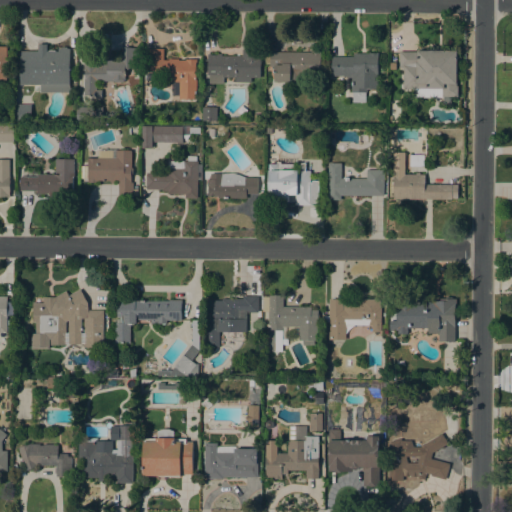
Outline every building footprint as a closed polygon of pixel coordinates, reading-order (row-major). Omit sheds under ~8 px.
[(37,51),(37,44),(47,44),(47,51),(48,50),(54,50),(55,51),(58,51),(58,48),(60,48),(61,47),(66,47),(67,48),(69,48),(69,92),(40,92),(40,84),(20,85),(20,51),(37,51)] [(6,60),(8,60),(8,67),(6,67),(6,74),(8,74),(8,78),(6,78),(6,81),(0,81),(0,46),(6,46),(6,60)] [(136,62),(134,62),(134,68),(124,68),(124,81),(96,81),(96,90),(101,90),(101,98),(91,98),(91,95),(84,95),(84,78),(84,53),(96,53),(96,64),(106,64),(106,60),(121,60),(121,47),(136,47),(136,62)] [(163,48),(163,60),(168,60),(168,58),(178,59),(178,60),(185,60),(185,59),(196,59),(196,63),(195,63),(195,79),(196,79),(196,99),(179,98),(179,81),(165,81),(165,72),(145,71),(145,48),(163,48)] [(242,56),(242,49),(261,50),(261,58),(260,58),(259,77),(250,77),(250,82),(234,82),(234,78),(223,77),(223,84),(209,83),(209,75),(207,75),(207,54),(211,54),(217,55),(217,54),(221,54),(220,56),(242,56)] [(310,52),(310,50),(320,50),(320,79),(289,79),(289,82),(274,81),(274,66),(269,66),(269,52),(310,52)] [(403,68),(399,68),(399,51),(456,51),(456,86),(457,86),(457,96),(450,96),(450,104),(443,104),(443,97),(415,97),(415,88),(403,88),(403,68)] [(351,102),(352,92),(351,92),(351,78),(347,78),(347,77),(343,77),(343,76),(331,76),(332,56),(353,57),(353,53),(368,53),(368,52),(370,52),(370,53),(376,53),(376,52),(378,52),(377,88),(371,88),(371,89),(367,89),(367,92),(366,92),(366,102),(351,102)] [(31,122),(14,122),(14,104),(31,104),(31,122)] [(91,106),(91,120),(76,120),(76,106),(91,106)] [(216,107),(216,120),(202,120),(202,107),(216,107)] [(0,125),(14,125),(14,142),(0,142),(0,125)] [(182,126),(182,144),(176,143),(176,142),(152,141),(152,148),(142,148),(142,126),(182,126)] [(116,149),(116,150),(131,150),(131,167),(132,169),(132,173),(131,175),(131,182),(133,182),(133,189),(137,189),(137,195),(132,195),(132,196),(118,196),(118,180),(114,180),(114,182),(110,182),(110,180),(97,180),(97,183),(87,183),(87,158),(97,158),(97,157),(98,157),(98,149),(116,149)] [(415,174),(415,172),(420,172),(419,174),(424,174),(424,184),(457,184),(457,198),(451,198),(451,199),(393,199),(393,152),(404,152),(404,174),(409,174),(415,174)] [(409,165),(409,155),(424,155),(424,165),(409,165)] [(201,180),(197,180),(197,198),(185,198),(185,194),(168,194),(168,191),(162,191),(162,189),(146,189),(146,173),(168,173),(168,161),(187,161),(187,156),(196,156),(196,161),(198,161),(197,164),(201,164),(201,180)] [(0,159),(9,159),(9,197),(0,197),(0,159)] [(37,176),(37,174),(55,174),(55,159),(73,159),(74,176),(72,176),(72,191),(73,191),(73,193),(38,194),(38,190),(20,190),(20,177),(37,176)] [(305,162),(305,170),(310,170),(310,183),(311,183),(311,180),(318,180),(318,204),(310,204),(310,205),(295,205),(295,195),(288,195),(288,201),(283,201),(283,206),(277,206),(277,200),(268,200),(268,164),(274,164),(274,163),(273,163),(273,161),(274,160),(276,160),(276,161),(277,161),(278,159),(294,159),(294,164),(294,170),(297,170),(297,164),(305,162)] [(340,200),(328,200),(328,163),(341,163),(341,178),(366,178),(366,169),(384,170),(384,196),(340,195),(340,200)] [(257,177),(257,193),(246,193),(246,198),(217,198),(217,196),(207,196),(207,179),(210,179),(210,173),(235,173),(245,177),(257,177)] [(35,323),(32,323),(32,303),(43,303),(43,297),(54,297),(65,291),(68,295),(79,289),(87,302),(87,310),(103,310),(103,350),(93,350),(93,347),(83,347),(83,344),(65,344),(65,345),(50,345),(50,336),(47,336),(47,335),(35,335),(35,323)] [(281,351),(267,351),(268,329),(269,329),(270,323),(268,323),(268,311),(262,311),(263,296),(268,296),(268,295),(283,295),(282,306),(311,307),(311,310),(318,310),(318,320),(317,341),(314,340),(314,345),(302,345),(302,340),(298,340),(299,327),(282,327),(281,351)] [(0,296),(7,296),(7,320),(10,320),(10,326),(7,326),(7,332),(0,332),(0,296)] [(246,332),(219,332),(218,347),(204,347),(205,300),(221,300),(221,298),(242,299),(242,296),(258,296),(257,312),(246,312),(246,332)] [(454,342),(438,341),(438,333),(427,333),(427,329),(407,329),(407,334),(395,334),(395,330),(389,330),(389,321),(395,321),(395,300),(415,300),(415,304),(419,304),(419,305),(428,305),(428,302),(432,302),(432,301),(439,301),(439,299),(445,299),(446,297),(451,297),(452,299),(456,299),(456,303),(455,303),(454,342)] [(135,298),(135,301),(164,300),(181,300),(181,320),(168,320),(166,320),(166,324),(154,324),(154,320),(136,320),(136,323),(130,323),(130,343),(114,343),(114,324),(116,324),(116,319),(119,319),(119,317),(117,317),(117,298),(135,298)] [(343,299),(343,300),(361,301),(361,299),(380,299),(380,307),(381,307),(381,332),(372,332),(372,325),(345,325),(345,340),(328,340),(329,322),(324,322),(324,316),(329,316),(329,299),(343,299)] [(158,370),(171,371),(191,344),(192,320),(199,320),(198,351),(190,360),(195,364),(197,364),(197,376),(157,376),(158,370)] [(157,382),(164,382),(164,385),(174,385),(174,383),(180,383),(179,390),(157,389),(157,382)] [(248,400),(248,405),(258,405),(258,427),(247,427),(247,422),(245,418),(247,415),(247,406),(217,406),(217,401),(216,403),(214,403),(213,403),(212,402),(211,400),(212,398),(213,397),(215,397),(216,398),(217,399),(217,400),(248,400)] [(308,413),(321,413),(321,430),(309,430),(308,413)] [(112,440),(112,449),(117,449),(117,440),(110,440),(110,425),(133,425),(133,435),(129,435),(129,437),(132,437),(132,439),(133,439),(132,483),(116,483),(116,477),(105,477),(105,481),(97,481),(97,478),(81,478),(81,463),(78,463),(78,440),(84,440),(84,438),(96,438),(96,440),(112,440)] [(318,475),(286,475),(286,479),(271,479),(271,477),(265,477),(265,442),(264,442),(264,428),(267,428),(267,440),(276,440),(276,453),(287,453),(287,440),(288,440),(288,426),(306,426),(306,436),(318,436),(318,475)] [(192,474),(180,474),(180,477),(163,477),(163,475),(142,475),(143,439),(155,439),(155,438),(156,438),(156,431),(162,429),(168,429),(174,431),(174,438),(174,439),(185,439),(185,442),(192,442),(192,474)] [(378,486),(363,486),(363,467),(358,467),(357,468),(352,468),(352,471),(341,471),(340,472),(335,472),(334,471),(328,471),(328,429),(339,429),(339,440),(363,440),(363,436),(378,436),(378,486)] [(388,479),(388,461),(390,461),(392,461),(392,459),(393,459),(388,441),(400,439),(401,440),(411,440),(413,446),(420,446),(422,444),(441,433),(447,443),(432,452),(430,458),(449,463),(445,479),(430,475),(431,474),(426,473),(425,475),(426,475),(425,479),(418,479),(418,476),(403,475),(403,480),(388,479)] [(39,443),(39,445),(43,445),(43,444),(53,444),(53,445),(57,445),(58,454),(67,453),(67,456),(71,456),(71,476),(55,476),(55,464),(36,465),(36,466),(32,468),(33,469),(29,470),(29,469),(25,470),(17,447),(29,444),(39,443)] [(204,443),(216,443),(216,446),(235,446),(235,448),(257,448),(257,478),(222,477),(222,479),(203,479),(204,443)]
